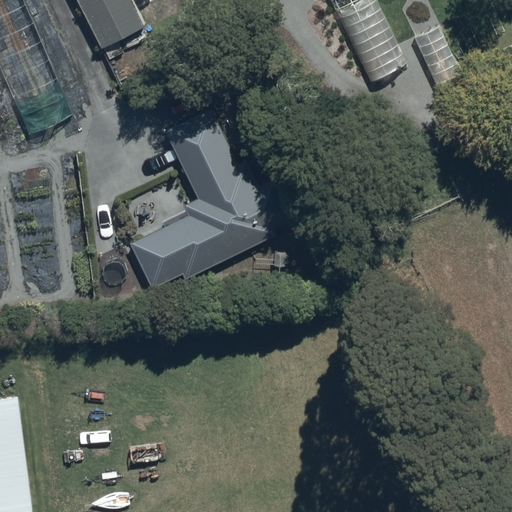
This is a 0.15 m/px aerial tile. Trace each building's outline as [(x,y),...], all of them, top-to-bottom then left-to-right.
[(0,0),(0,64),(29,134),(73,115),(24,0),(0,0)] [(131,0),(77,0),(101,47),(124,36),(130,49),(148,40),(142,28),(145,26),(131,0)] [(375,0),(329,0),(370,83),(407,65),(375,0)] [(440,25),(413,37),(441,95),(467,82),(440,25)] [(209,107),(164,129),(199,198),(184,206),(176,191),(154,203),(165,224),(129,243),(152,287),(181,272),(185,279),(278,231),(276,227),(295,217),(274,176),(259,184),(246,159),(238,163),(209,107)] [(0,511),(29,511),(16,397),(0,398),(0,511)]
